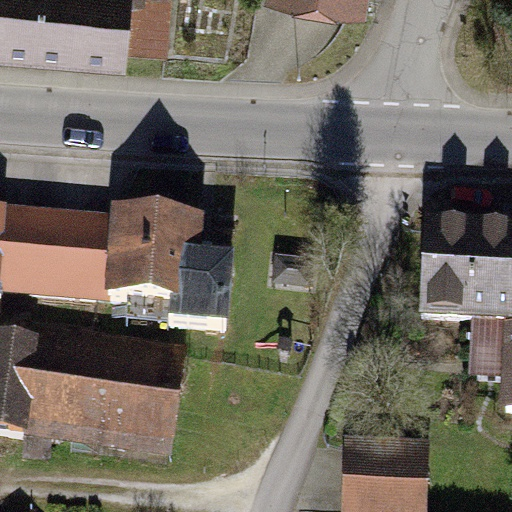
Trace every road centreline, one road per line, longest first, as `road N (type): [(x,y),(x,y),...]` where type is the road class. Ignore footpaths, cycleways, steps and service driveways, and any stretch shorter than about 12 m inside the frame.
road 1 (secondary): [(0,121),(403,141)]
road 2 (residential): [(280,511),(389,224),(403,141)]
road 3 (residential): [(403,141),(431,0)]
